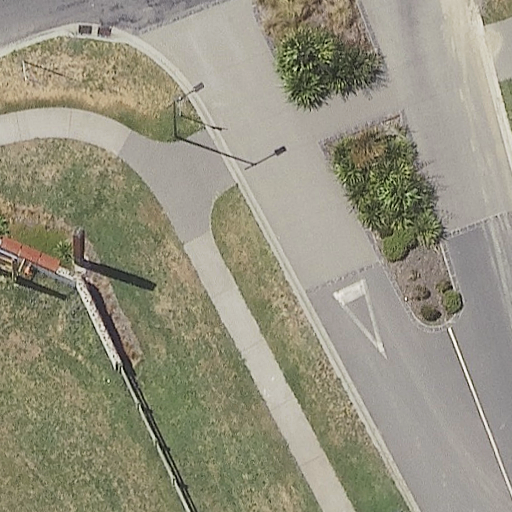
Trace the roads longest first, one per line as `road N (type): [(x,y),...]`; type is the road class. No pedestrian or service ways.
road 1 (residential): [(487,445),(198,0)]
road 2 (residential): [(426,0),(487,445)]
